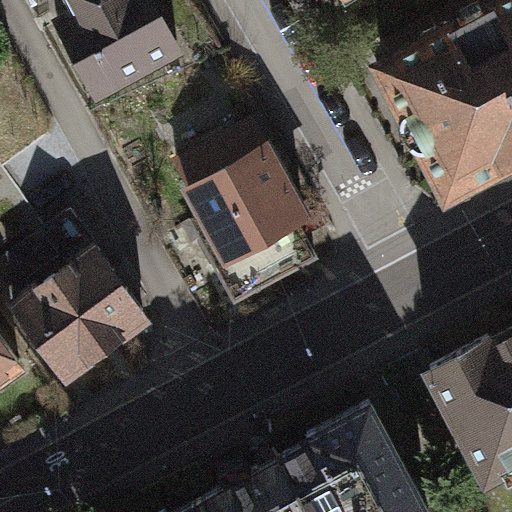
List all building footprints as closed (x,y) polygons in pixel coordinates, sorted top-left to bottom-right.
[(75,0),(60,8),(102,88),(184,45),(160,0),(75,0)] [(511,0),(490,0),(381,57),(407,106),(402,114),(401,123),(404,131),(409,137),(416,140),(427,143),(448,184),(469,173),(473,180),(508,161),(503,153),(511,148),(511,0)] [(217,100),(165,128),(191,177),(206,206),(230,251),(294,218),(312,208),(279,144),(273,133),(259,107),(229,122),(217,100)] [(72,201),(35,224),(61,264),(97,241),(72,201)] [(230,251),(206,206),(189,215),(235,297),(314,253),(294,218),(230,251)] [(61,264),(11,296),(63,369),(144,311),(97,241),(61,264)] [(0,381),(31,359),(0,317),(0,381)] [(511,325),(491,337),(488,331),(428,363),(486,469),(500,462),(507,475),(511,472),(511,325)] [(308,433),(280,448),(315,511),(417,511),(427,507),(367,397),(306,430),(308,433)] [(315,511),(280,448),(249,465),(241,452),(219,464),(226,478),(191,497),(199,511),(315,511)] [(199,511),(191,497),(166,510),(163,505),(150,511),(199,511)]
